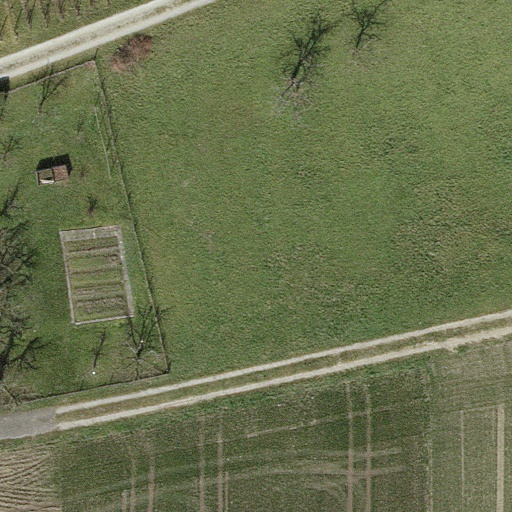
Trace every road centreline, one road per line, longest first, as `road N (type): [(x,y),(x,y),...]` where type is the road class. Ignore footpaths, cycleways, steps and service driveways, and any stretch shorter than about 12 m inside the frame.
road 1 (track): [(511,326),(0,428)]
road 2 (track): [(0,68),(183,0)]
